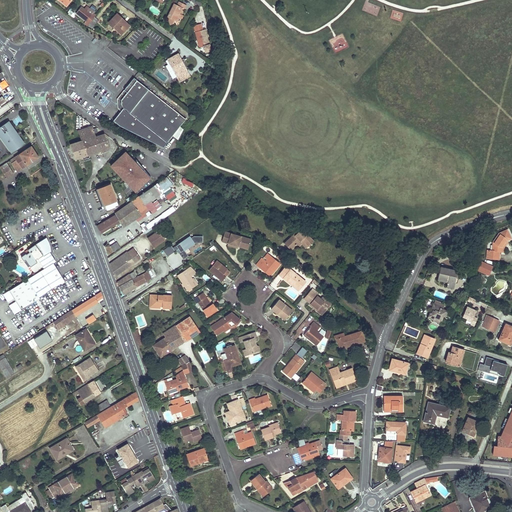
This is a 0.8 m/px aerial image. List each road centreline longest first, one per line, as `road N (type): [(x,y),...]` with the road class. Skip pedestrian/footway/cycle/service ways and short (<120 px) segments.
road 1 (secondary): [(76,199),(177,483)]
road 2 (unclassified): [(370,393),(385,337),(426,247),(511,213)]
road 3 (tertiary): [(378,498),(435,467),(511,471)]
road 4 (residential): [(167,159),(87,117),(53,82)]
road 5 (residential): [(259,376),(218,387),(209,398),(229,469)]
road 6 (unknown): [(385,337),(291,254)]
road 7 (secondary): [(26,85),(75,195)]
